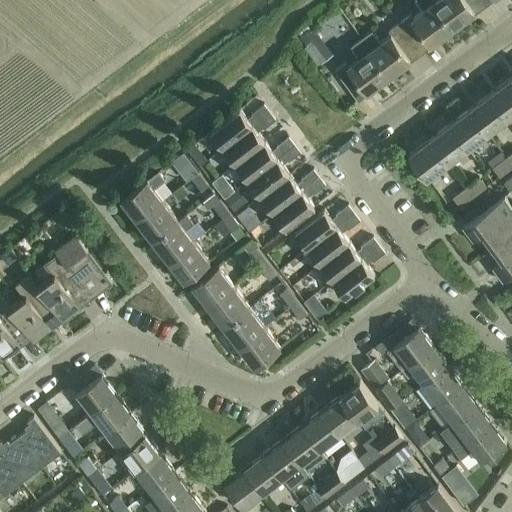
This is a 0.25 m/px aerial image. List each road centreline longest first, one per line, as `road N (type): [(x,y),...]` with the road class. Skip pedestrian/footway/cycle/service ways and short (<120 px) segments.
road 1 (residential): [(427,279),(274,392),(252,392),(110,338),(88,345),(0,411)]
road 2 (residential): [(427,279),(352,179),(351,152),(511,29)]
